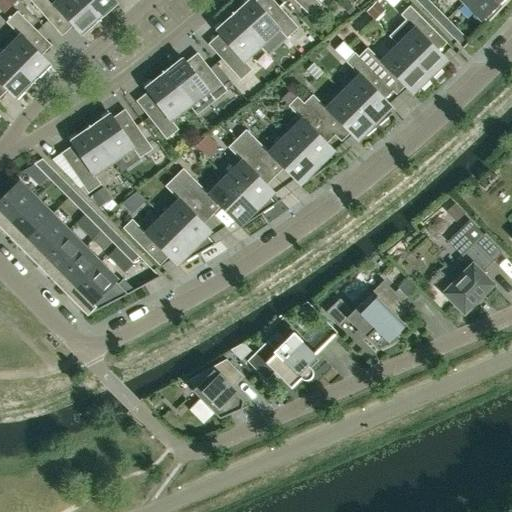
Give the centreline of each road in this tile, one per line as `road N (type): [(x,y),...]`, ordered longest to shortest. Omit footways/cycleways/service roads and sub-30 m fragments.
road 1 (residential): [(89,359),(295,239),(381,172),(511,46)]
road 2 (residential): [(511,318),(197,454),(171,443),(89,359)]
road 3 (residential): [(165,511),(511,360)]
road 4 (residential): [(0,163),(94,105),(223,0)]
road 5 (residential): [(156,0),(72,74),(0,161)]
road 6 (residential): [(0,266),(89,359)]
